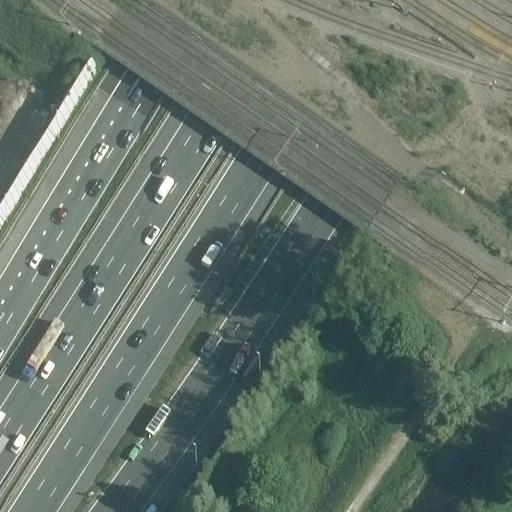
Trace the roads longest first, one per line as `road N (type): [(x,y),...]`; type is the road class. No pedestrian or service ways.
road 1 (motorway): [(112,511),(326,206),(455,0)]
road 2 (motorway): [(28,511),(359,0)]
road 3 (motorway): [(286,0),(0,444)]
road 4 (motorway): [(205,0),(0,332)]
road 5 (track): [(351,511),(456,359),(454,319),(425,299)]
